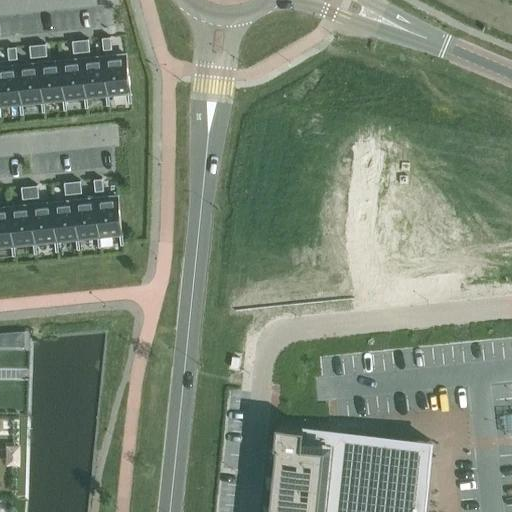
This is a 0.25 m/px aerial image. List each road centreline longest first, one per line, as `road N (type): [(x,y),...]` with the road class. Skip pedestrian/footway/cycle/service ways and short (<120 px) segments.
road 1 (unclassified): [(240,511),(255,385),(273,345),(298,330),(511,311)]
road 2 (tertiary): [(170,511),(209,126)]
road 3 (residential): [(380,21),(511,73)]
